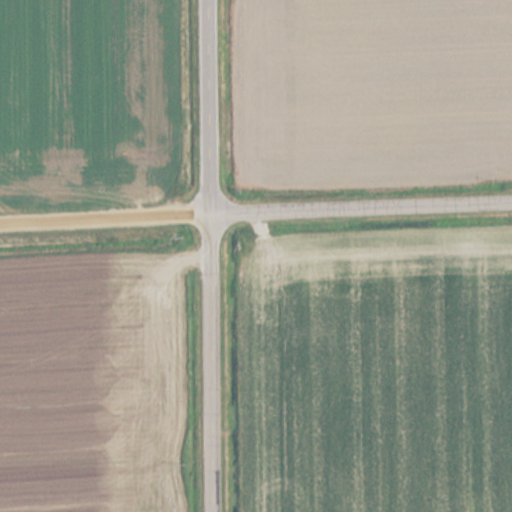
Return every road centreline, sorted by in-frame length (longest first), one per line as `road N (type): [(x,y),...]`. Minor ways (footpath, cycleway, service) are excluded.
road 1 (residential): [(220,511),(219,215)]
road 2 (residential): [(219,215),(511,203)]
road 3 (residential): [(0,224),(219,215)]
road 4 (residential): [(219,215),(216,0)]
